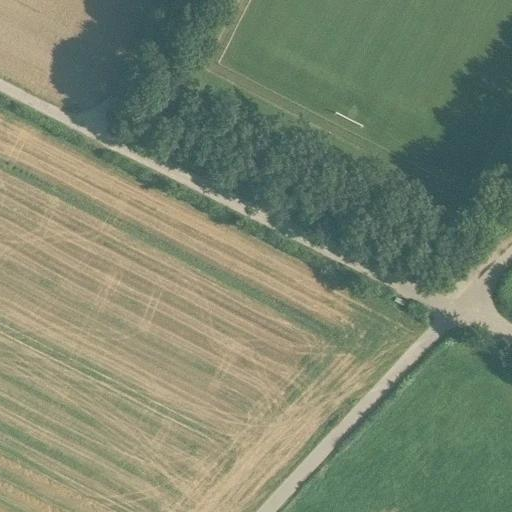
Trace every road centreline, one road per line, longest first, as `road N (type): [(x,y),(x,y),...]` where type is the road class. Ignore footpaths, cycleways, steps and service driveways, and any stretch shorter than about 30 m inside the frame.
road 1 (track): [(460,310),(0,81)]
road 2 (track): [(268,511),(460,310)]
road 3 (track): [(100,129),(166,0)]
